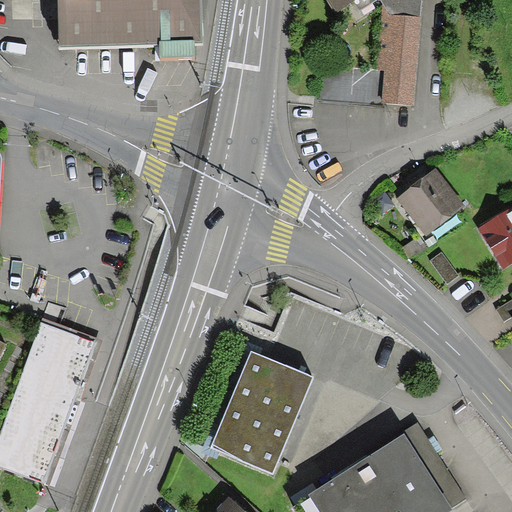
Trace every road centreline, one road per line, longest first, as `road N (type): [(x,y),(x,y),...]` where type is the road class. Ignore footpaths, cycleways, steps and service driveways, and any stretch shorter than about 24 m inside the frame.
road 1 (secondary): [(226,185),(108,511)]
road 2 (tertiary): [(511,414),(430,327),(313,236)]
road 3 (residential): [(0,101),(59,115),(226,185)]
road 4 (residential): [(511,112),(367,178),(313,236)]
road 5 (secondary): [(262,0),(226,185)]
road 6 (track): [(455,139),(469,0)]
